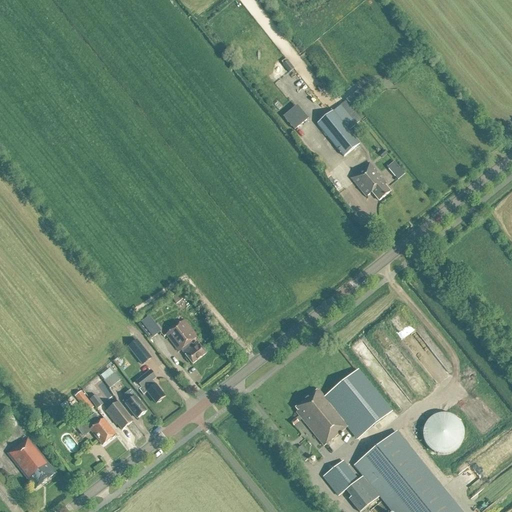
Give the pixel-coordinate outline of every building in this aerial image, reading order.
[(286,61),(282,64),(289,73),(293,70),(286,61)] [(298,131),(312,119),(299,105),(286,117),(298,131)] [(344,158),(359,145),(348,131),(356,125),(340,106),(317,125),(344,158)] [(360,124),(356,127),(363,136),(367,133),(360,124)] [(384,150),(380,155),(383,158),(388,154),(384,150)] [(394,163),(388,168),(398,181),(405,175),(394,163)] [(379,202),(390,193),(383,184),(385,183),(369,164),(350,179),(366,198),(371,193),(379,202)] [(333,186),(340,194),(346,189),(339,180),(333,186)] [(177,305),(183,299),(179,295),(172,299),(177,305)] [(161,332),(149,317),(138,326),(150,341),(161,332)] [(192,346),(190,343),(196,338),(184,322),(166,337),(178,352),(180,351),(192,366),(206,355),(196,343),(192,346)] [(137,341),(128,348),(142,365),(150,358),(137,341)] [(120,357),(114,361),(120,369),(123,366),(124,363),(120,357)] [(155,386),(152,381),(156,378),(150,371),(136,382),(141,389),(139,391),(142,396),(147,393),(156,405),(165,398),(155,386)] [(110,390),(120,382),(114,373),(103,382),(110,390)] [(359,374),(326,400),(348,427),(359,441),(392,414),(359,374)] [(135,398),(130,391),(124,396),(126,399),(124,401),(126,405),(125,405),(136,420),(146,412),(135,398)] [(326,400),(318,391),(295,409),(297,412),(296,413),(299,417),(291,423),(294,427),(302,421),(323,447),(348,427),(326,400)] [(87,413),(93,408),(81,392),(74,397),(87,413)] [(97,410),(103,405),(96,396),(89,400),(97,410)] [(122,431),(132,423),(118,404),(106,413),(116,426),(117,425),(122,431)] [(486,428),(495,414),(486,408),(477,423),(486,428)] [(101,423),(94,415),(79,426),(86,434),(90,431),(102,446),(115,436),(103,420),(101,423)] [(422,432),(422,436),(423,440),(424,444),(426,448),(429,451),(433,453),(437,455),(441,456),(445,456),(449,455),(453,453),(456,451),(459,448),(461,444),(463,440),(463,436),(463,432),(462,428),(460,424),(458,421),(454,418),(451,416),(447,415),(443,415),(438,415),(434,416),(431,418),(428,421),(425,424),(423,428),(422,432)] [(392,511),(458,511),(394,433),(355,465),(392,511)] [(35,490),(55,474),(28,439),(7,455),(35,490)] [(311,458),(301,447),(295,452),(304,463),(311,458)] [(323,478),(339,497),(358,482),(342,463),(323,478)] [(358,511),(361,511),(379,498),(363,478),(356,483),(343,494),(358,511)]
